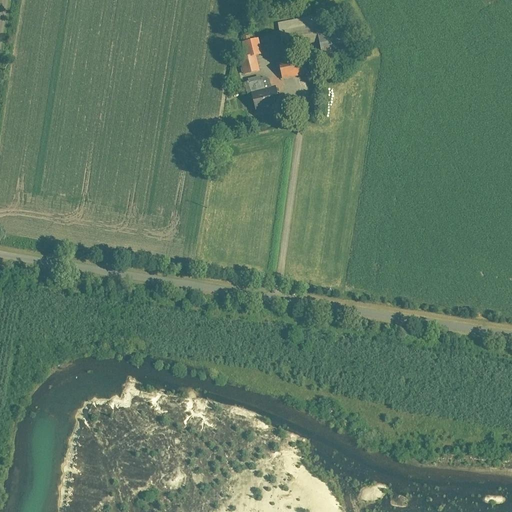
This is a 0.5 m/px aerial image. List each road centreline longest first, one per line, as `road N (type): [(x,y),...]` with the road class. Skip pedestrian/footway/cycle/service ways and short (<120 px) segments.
road 1 (unclassified): [(511,338),(0,253)]
road 2 (unknown): [(277,300),(298,150)]
